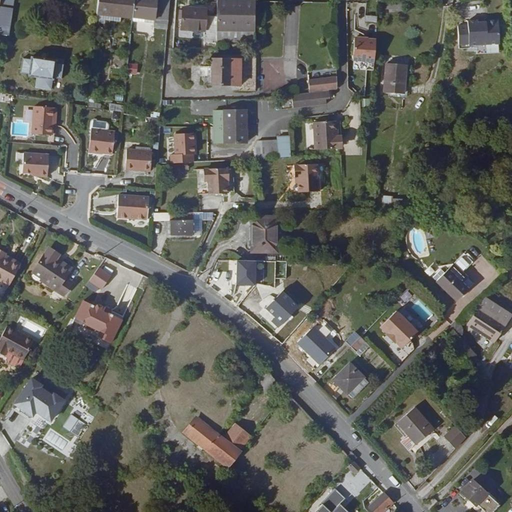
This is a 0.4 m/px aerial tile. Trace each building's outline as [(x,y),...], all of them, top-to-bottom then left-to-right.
[(0,0),(0,29),(11,31),(15,0),(0,0)] [(134,12),(135,0),(97,0),(97,8),(122,11),(134,12)] [(169,10),(170,0),(135,0),(134,12),(156,15),(156,10),(169,10)] [(217,0),(218,15),(218,27),(255,28),(255,0),(217,0)] [(206,29),(206,39),(217,40),(218,27),(218,15),(207,15),(207,7),(197,7),(197,10),(181,9),(181,18),(184,18),(184,28),(206,29)] [(122,11),(97,8),(97,13),(121,17),(122,11)] [(468,18),(468,22),(458,22),(459,41),(469,41),(469,42),(499,41),(498,19),(497,17),(488,17),(487,19),(478,19),(477,17),(468,18)] [(352,57),(373,59),(374,36),(354,35),(352,57)] [(58,56),(33,53),(33,56),(24,55),(23,70),(31,71),(31,74),(39,74),(56,76),(56,74),(63,74),(65,59),(57,59),(58,56)] [(243,82),(243,88),(257,88),(257,56),(214,55),(214,82),(243,82)] [(384,88),(403,89),(405,60),(385,60),(384,88)] [(128,64),(127,74),(136,75),(137,64),(128,64)] [(55,86),(56,76),(39,74),(38,85),(55,86)] [(311,77),(311,88),(339,88),(339,77),(311,77)] [(331,96),(330,89),(292,92),(294,104),(327,102),(327,97),(331,96)] [(114,99),(113,106),(126,108),(127,100),(114,99)] [(56,122),(56,116),(59,116),(60,104),(38,102),(36,129),(55,131),(56,122)] [(217,139),(226,139),(227,107),(218,107),(217,139)] [(227,107),(226,139),(248,139),(248,107),(227,107)] [(334,133),(333,119),(314,119),(314,146),(338,145),(338,134),(334,133)] [(118,126),(95,124),(92,146),(115,149),(118,126)] [(254,138),(254,154),(277,154),(277,138),(254,138)] [(136,165),(136,162),(153,164),(155,146),(129,145),(128,165),(136,165)] [(35,169),(41,170),(41,172),(49,173),(52,151),(27,148),(25,168),(35,169)] [(316,161),(294,162),(294,174),(297,174),(297,181),(298,189),(319,188),(319,181),(318,173),(317,173),(316,161)] [(229,164),(207,164),(207,176),(209,176),(209,189),(228,189),(228,176),(229,176),(229,164)] [(368,187),(367,195),(379,196),(380,188),(368,187)] [(151,196),(122,194),(121,216),(150,218),(151,196)] [(377,206),(403,207),(404,198),(378,197),(377,206)] [(194,218),(193,211),(171,211),(171,219),(194,218)] [(281,218),(251,216),(249,248),(278,250),(281,218)] [(172,235),(194,234),(194,218),(171,219),(172,235)] [(25,263),(14,257),(13,260),(8,258),(9,254),(10,253),(0,247),(0,278),(12,285),(25,263)] [(75,266),(66,259),(64,262),(59,258),(60,255),(61,254),(52,247),(37,268),(46,274),(45,276),(54,283),(55,282),(68,290),(75,279),(69,275),(75,266)] [(466,280),(453,267),(440,280),(459,299),(471,287),(465,281),(466,280)] [(112,276),(100,268),(91,281),(103,290),(112,276)] [(310,281),(303,292),(312,297),(318,285),(310,281)] [(303,306),(286,291),(269,310),(279,319),(276,323),(283,329),(303,306)] [(511,323),(511,312),(491,297),(473,322),(500,341),(511,323)] [(86,324),(85,327),(94,331),(97,330),(101,332),(104,340),(112,345),(124,321),(111,314),(110,316),(105,313),(107,309),(96,303),(94,306),(85,302),(77,319),(86,324)] [(422,332),(400,311),(385,327),(391,333),(390,334),(399,342),(400,342),(406,347),(422,332)] [(167,322),(159,313),(154,318),(161,326),(167,322)] [(450,340),(454,332),(460,335),(464,327),(453,321),(444,337),(450,340)] [(10,349),(26,358),(36,339),(10,325),(0,342),(0,346),(9,351),(10,349)] [(338,349),(317,327),(302,342),(324,363),(338,349)] [(350,341),(355,346),(364,336),(359,331),(350,341)] [(455,333),(447,340),(470,364),(477,357),(455,333)] [(370,342),(364,336),(355,346),(361,351),(370,342)] [(10,349),(9,351),(12,353),(11,354),(11,355),(12,357),(21,363),(24,362),(26,358),(10,349)] [(367,377),(353,363),(337,378),(351,393),(367,377)] [(266,395),(278,380),(268,370),(256,386),(266,395)] [(34,378),(17,403),(23,407),(21,409),(33,417),(38,410),(53,420),(66,400),(56,393),(55,395),(42,387),(44,384),(34,378)] [(17,403),(14,407),(31,419),(33,417),(21,409),(23,407),(17,403)] [(435,429),(418,408),(400,423),(418,444),(435,429)] [(81,418),(76,425),(84,431),(89,424),(81,418)] [(242,450),(220,435),(197,419),(186,434),(230,466),(242,450)] [(457,446),(468,435),(458,423),(446,433),(457,446)] [(76,425),(72,431),(80,437),(84,431),(76,425)] [(70,442),(53,430),(47,438),(64,450),(70,442)] [(354,453),(351,457),(356,463),(360,459),(354,453)] [(357,475),(362,470),(356,463),(351,467),(357,475)] [(495,511),(501,506),(476,480),(464,492),(478,506),(483,511),(495,511)] [(345,499),(336,488),(320,501),(322,502),(310,511),(343,511),(342,510),(339,511),(335,507),(339,504),(345,499)] [(373,511),(384,511),(394,504),(385,494),(369,507),(373,511)]
